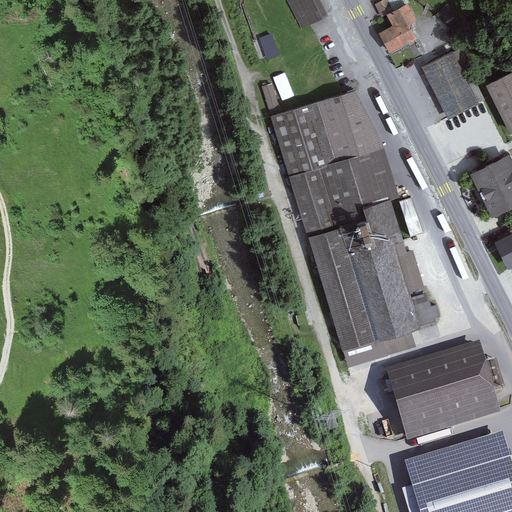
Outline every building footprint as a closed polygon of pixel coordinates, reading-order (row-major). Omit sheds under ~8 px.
[(286,0),(302,29),(330,15),(322,0),(286,0)] [(388,15),(395,25),(381,33),(394,54),(420,37),(412,24),(421,19),(410,1),(388,15)] [(448,3),(440,12),(449,20),(457,11),(448,3)] [(260,36),(268,58),(281,53),(273,31),(260,36)] [(459,50),(424,68),(451,119),(485,101),(459,50)] [(511,73),(488,87),(511,130),(511,73)] [(273,82),(263,85),(267,98),(277,95),(273,82)] [(436,325),(384,144),(361,90),(275,115),(343,351),(387,338),(391,352),(418,344),(414,331),(436,325)] [(473,175),(497,216),(511,207),(511,158),(509,154),(473,175)] [(511,235),(500,242),(511,264),(511,235)] [(484,342),(390,371),(411,440),(505,412),(484,342)] [(441,438),(461,432),(459,427),(439,433),(441,438)] [(511,511),(511,442),(509,432),(409,461),(416,485),(406,488),(412,511),(511,511)]
